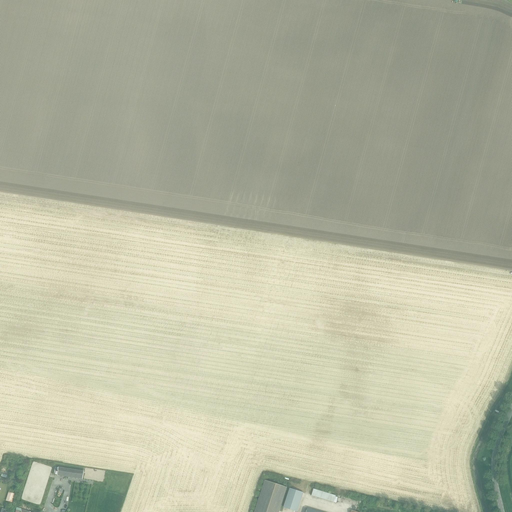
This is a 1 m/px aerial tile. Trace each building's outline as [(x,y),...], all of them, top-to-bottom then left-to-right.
[(82,477),(83,471),(58,467),(57,475),(68,477),(69,475),(82,477)] [(278,511),(287,487),(263,479),(252,511),(278,511)] [(290,488),(284,507),(297,511),(303,493),(290,488)] [(9,489),(7,498),(14,501),(17,492),(9,489)] [(336,503),(337,501),(338,496),(313,489),(311,496),(336,503)]
